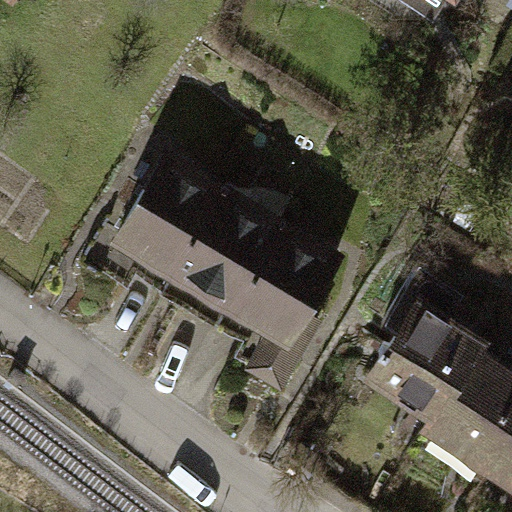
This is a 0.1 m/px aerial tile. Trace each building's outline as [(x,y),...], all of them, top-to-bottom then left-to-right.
[(415,0),(446,20),(459,0),(415,0)] [(226,184),(170,150),(102,264),(133,283),(142,269),(166,283),(226,184)] [(283,218),(226,184),(166,283),(222,317),(283,218)] [(340,252),(283,218),(222,317),(251,335),(239,353),(283,379),(322,314),(308,305),(340,252)] [(399,328),(376,364),(438,404),(476,349),(482,337),(440,310),(456,285),(421,263),(385,319),(399,328)] [(511,435),(511,372),(476,349),(438,404),(434,418),(496,460),(511,435)] [(511,435),(496,460),(511,470),(511,435)]
